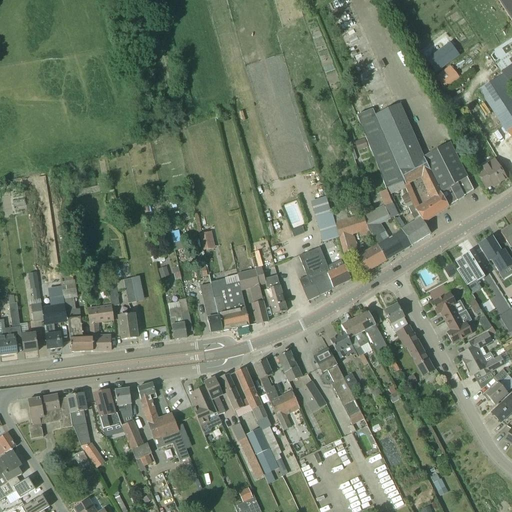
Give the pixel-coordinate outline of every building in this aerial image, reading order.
[(511,0),(496,0),(510,21),(511,19),(511,0)] [(449,44),(427,61),(435,73),(458,56),(449,44)] [(450,66),(436,77),(445,89),(460,79),(450,66)] [(511,88),(503,74),(478,90),(505,132),(506,131),(511,139),(511,88)] [(423,157),(400,104),(375,115),(399,171),(423,157)] [(375,115),(372,110),(357,116),(385,188),(402,181),(403,181),(399,171),(375,115)] [(468,116),(457,118),(459,127),(470,124),(468,116)] [(365,139),(355,143),(358,151),(368,148),(365,139)] [(449,142),(423,157),(430,171),(441,194),(467,177),(449,142)] [(420,218),(424,224),(448,207),(441,194),(430,171),(423,157),(399,171),(403,181),(402,181),(413,206),(414,208),(417,212),(420,218)] [(506,179),(497,165),(491,169),(488,164),(475,172),(484,186),(490,182),(493,187),(506,179)] [(448,207),(473,190),(467,177),(441,194),(448,207)] [(384,206),(385,208),(393,204),(386,189),(379,192),(384,206)] [(344,196),(336,199),(338,206),(346,204),(344,196)] [(338,238),(334,223),(326,197),(311,201),(317,220),(323,242),(338,238)] [(297,201),(285,205),(287,211),(299,208),(297,201)] [(385,208),(390,219),(398,215),(394,205),(393,204),(385,208)] [(376,245),(386,261),(411,246),(401,231),(389,238),(380,224),(390,220),(390,219),(385,208),(384,206),(363,215),(364,217),(367,231),(376,245)] [(334,223),(338,238),(344,260),(359,253),(353,235),(367,231),(364,217),(358,219),(357,216),(334,223)] [(401,230),(401,231),(411,246),(430,234),(424,224),(420,218),(401,230)] [(305,233),(302,226),(291,231),(294,238),(305,233)] [(511,232),(509,227),(501,233),(509,247),(504,250),(511,262),(511,232)] [(179,230),(172,231),(174,250),(181,249),(179,230)] [(200,235),(203,251),(215,248),(212,232),(200,235)] [(492,238),(479,246),(488,260),(490,258),(499,272),(511,263),(511,262),(504,250),(501,252),(492,238)] [(363,274),(386,261),(376,245),(354,257),(363,274)] [(308,301),(333,289),(325,271),(324,267),(327,266),(320,248),(299,257),(307,277),(299,280),(308,301)] [(468,252),(454,261),(459,268),(456,270),(466,286),(475,281),(476,283),(484,278),(468,252)] [(153,263),(165,261),(164,255),(152,257),(153,263)] [(325,271),(333,289),(351,281),(345,265),(343,266),(341,260),(327,266),(324,267),(325,271)] [(255,270),(259,287),(266,285),(265,281),(261,265),(255,267),(255,270)] [(457,274),(452,265),(444,269),(449,279),(457,274)] [(208,277),(206,266),(197,267),(200,278),(208,277)] [(159,270),(161,279),(170,277),(167,267),(159,270)] [(248,289),(257,324),(268,322),(263,302),(259,287),(255,270),(237,274),(238,276),(239,282),(241,290),(248,289)] [(34,300),(40,300),(36,273),(28,274),(31,290),(32,289),(34,300)] [(269,300),(273,315),(287,312),(277,277),(265,281),(266,285),(268,290),(265,291),(267,300),(269,300)] [(128,304),(136,303),(131,279),(124,280),(128,304)] [(107,283),(111,306),(111,307),(119,306),(115,282),(107,283)] [(241,290),(239,282),(230,284),(219,286),(225,312),(228,311),(232,329),(234,329),(249,326),(241,290)] [(200,287),(210,334),(216,333),(217,333),(219,333),(220,332),(222,332),(218,314),(211,288),(211,284),(200,287)] [(218,314),(222,332),(232,329),(228,311),(225,312),(219,286),(211,288),(218,314)] [(446,322),(463,312),(458,303),(453,305),(448,295),(431,304),(437,315),(442,312),(444,315),(442,316),(446,322)] [(169,311),(174,339),(174,340),(187,338),(184,323),(183,323),(181,315),(188,313),(185,299),(178,300),(180,309),(169,311)] [(0,337),(0,356),(17,354),(15,339),(22,338),(20,327),(17,302),(9,303),(12,328),(2,330),(3,337),(0,337)] [(67,319),(64,304),(51,307),(42,308),(44,326),(67,322),(67,319)] [(43,320),(41,305),(31,306),(33,322),(43,320)] [(408,326),(397,305),(384,312),(391,325),(396,333),(397,333),(396,333),(408,326)] [(92,352),(111,352),(110,336),(99,337),(98,324),(113,322),(111,307),(111,306),(85,309),(87,325),(90,324),(91,338),(92,352)] [(511,331),(511,311),(510,308),(498,316),(509,334),(511,331)] [(466,311),(463,312),(446,322),(449,328),(450,328),(452,331),(447,333),(453,344),(471,334),(466,324),(471,321),(466,311)] [(383,340),(375,325),(368,312),(354,320),(361,334),(365,332),(366,334),(367,334),(377,355),(388,350),(383,340)] [(121,340),(137,338),(134,315),(118,317),(121,340)] [(82,338),(80,318),(67,319),(67,322),(72,352),(92,352),(91,338),(82,338)] [(341,326),(345,333),(349,340),(352,346),(355,352),(358,357),(359,357),(364,366),(368,364),(364,354),(360,347),(368,344),(363,335),(362,336),(361,334),(354,320),(341,326)] [(413,335),(408,326),(396,333),(397,333),(405,349),(406,348),(423,377),(434,371),(413,335)] [(167,340),(167,327),(142,329),(143,341),(167,340)] [(22,338),(24,353),(38,352),(35,333),(21,335),(22,338)] [(60,333),(46,335),(48,350),(62,348),(60,333)] [(349,340),(345,333),(330,340),(336,354),(339,360),(355,352),(352,346),(349,340)] [(488,334),(465,346),(468,351),(459,356),(464,366),(485,355),(481,348),(492,342),(488,334)] [(337,366),(328,350),(313,357),(322,374),(327,371),(334,383),(331,385),(350,420),(361,414),(350,391),(343,379),(337,366)] [(296,367),(290,352),(277,357),(288,383),(301,377),(297,367),(296,367)] [(505,365),(500,356),(494,360),(490,353),(485,355),(464,366),(470,377),(479,372),(482,378),(505,365)] [(260,381),(270,402),(276,399),(271,387),(267,378),(272,376),(265,361),(253,366),(260,381)] [(395,363),(388,367),(392,374),(399,370),(395,363)] [(252,410),(257,422),(267,418),(245,369),(235,373),(243,393),(252,410)] [(503,370),(493,379),(497,383),(507,374),(503,370)] [(229,374),(220,378),(235,412),(244,408),(229,374)] [(343,379),(350,391),(359,387),(352,374),(343,379)] [(410,386),(416,382),(413,376),(406,379),(410,386)] [(210,381),(209,381),(204,384),(206,388),(212,401),(218,416),(225,413),(219,398),(223,396),(215,379),(213,380),(212,380),(210,381)] [(307,404),(320,396),(312,383),(299,391),(307,404)] [(155,441),(158,450),(173,444),(179,462),(189,458),(172,414),(158,419),(152,400),(157,399),(155,395),(153,384),(135,389),(153,441),(155,441)] [(488,399),(494,406),(507,394),(498,384),(483,397),(487,401),(488,399)] [(393,386),(388,389),(391,395),(397,392),(393,386)] [(192,409),(193,411),(200,427),(219,419),(218,416),(212,401),(206,388),(195,393),(193,396),(195,401),(198,406),(194,408),(192,409)] [(132,416),(129,389),(109,392),(114,414),(117,413),(121,425),(121,427),(135,460),(136,460),(149,455),(150,454),(146,445),(144,445),(134,421),(125,425),(124,417),(132,416)] [(380,390),(372,394),(376,400),(383,396),(380,390)] [(94,395),(100,419),(103,429),(121,425),(117,413),(114,414),(109,392),(108,391),(94,395)] [(276,416),(277,420),(287,416),(300,410),(300,409),(295,400),(292,392),(279,398),(276,399),(270,402),(270,404),(275,414),(276,416)] [(400,399),(397,392),(391,395),(389,397),(392,403),(400,399)] [(86,411),(83,394),(67,398),(70,415),(70,414),(73,427),(86,424),(83,412),(86,411)] [(58,399),(57,395),(28,400),(32,426),(28,426),(31,440),(43,438),(41,425),(59,422),(61,430),(72,427),(70,415),(67,398),(58,399)] [(511,399),(510,397),(492,413),(500,423),(511,411),(511,399)] [(271,427),(267,418),(257,422),(261,430),(261,431),(270,427),(271,427)] [(240,424),(231,428),(238,442),(246,438),(245,437),(240,424)] [(381,428),(372,433),(389,463),(395,459),(391,451),(396,449),(407,468),(417,463),(400,433),(399,434),(394,425),(386,430),(384,426),(381,428)] [(307,428),(298,433),(307,450),(316,445),(307,428)] [(264,476),(278,469),(273,457),(267,445),(261,431),(261,430),(245,437),(246,438),(264,476)] [(0,457),(15,447),(7,434),(0,438),(0,457)] [(273,457),(281,454),(275,441),(267,445),(273,457)] [(83,451),(74,456),(80,469),(90,465),(83,451)] [(0,460),(0,477),(3,476),(7,483),(18,477),(22,475),(18,468),(20,466),(12,453),(0,460)] [(153,464),(149,455),(136,460),(141,473),(146,470),(145,467),(153,464)] [(432,477),(435,483),(434,483),(438,492),(446,488),(442,479),(440,480),(438,475),(432,477)] [(22,483),(18,477),(7,483),(0,486),(0,488),(2,494),(15,487),(19,497),(33,490),(28,480),(22,483)] [(261,511),(250,489),(246,491),(248,494),(242,497),(248,511),(261,511)] [(146,505),(153,500),(149,495),(142,499),(146,505)] [(31,502),(22,506),(24,511),(40,511),(39,510),(47,506),(42,496),(34,500),(35,502),(32,503),(31,502)] [(74,509),(75,511),(104,511),(103,510),(100,511),(95,511),(88,500),(74,509)]
